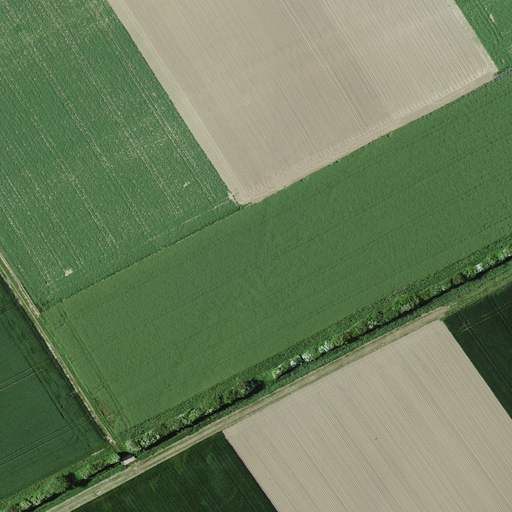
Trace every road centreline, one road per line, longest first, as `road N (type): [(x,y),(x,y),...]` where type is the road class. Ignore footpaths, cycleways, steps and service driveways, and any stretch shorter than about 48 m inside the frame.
road 1 (track): [(129,475),(511,279)]
road 2 (track): [(0,266),(129,475)]
